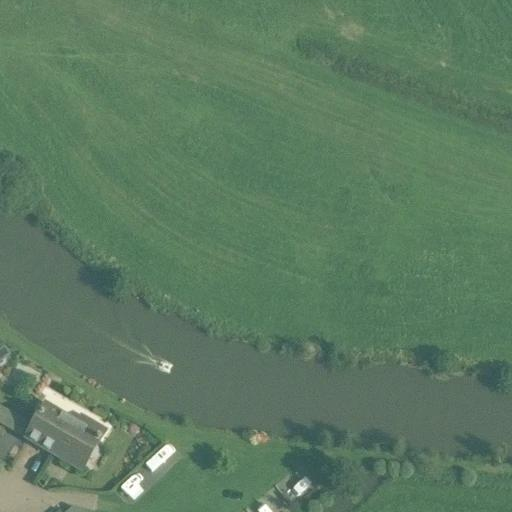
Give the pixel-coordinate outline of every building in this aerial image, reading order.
[(0,365),(10,358),(0,344),(0,365)] [(0,405),(0,423),(20,436),(28,422),(0,405)] [(26,441),(81,473),(105,433),(81,419),(77,426),(46,408),(26,441)] [(131,506),(184,456),(169,441),(117,491),(131,506)] [(266,511),(284,511),(286,511),(276,495),(261,505),(266,511)]
